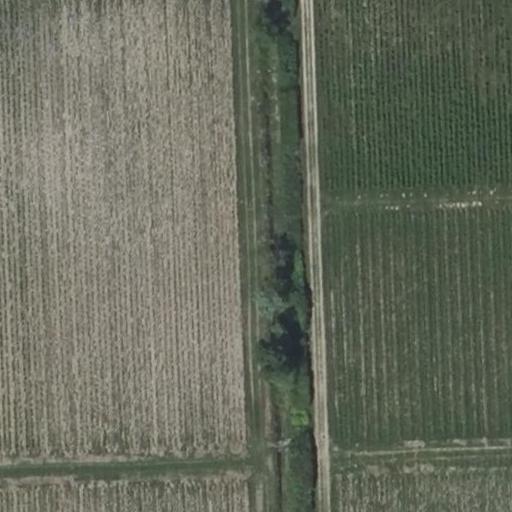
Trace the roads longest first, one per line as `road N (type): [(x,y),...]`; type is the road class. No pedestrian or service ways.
road 1 (track): [(242,0),(262,511)]
road 2 (track): [(308,0),(326,457)]
road 3 (track): [(0,469),(260,462)]
road 4 (track): [(326,457),(511,451)]
